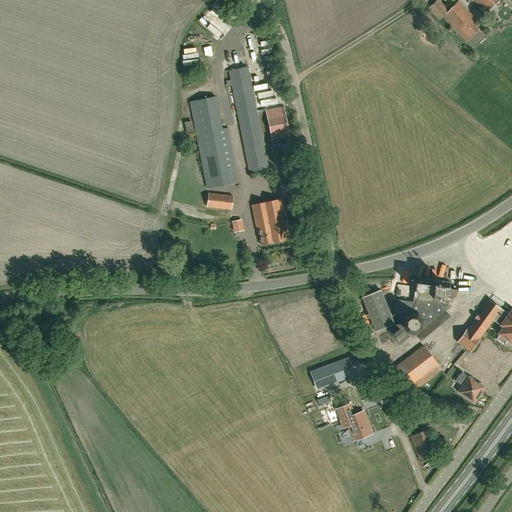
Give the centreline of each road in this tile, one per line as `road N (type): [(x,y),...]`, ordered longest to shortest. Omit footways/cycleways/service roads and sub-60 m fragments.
road 1 (tertiary): [(0,301),(225,291),(339,274)]
road 2 (unclassified): [(339,274),(284,42),(248,2)]
road 3 (tertiary): [(339,274),(448,243),(511,203)]
road 4 (unclassified): [(419,511),(511,384)]
road 5 (primary): [(439,511),(511,414)]
